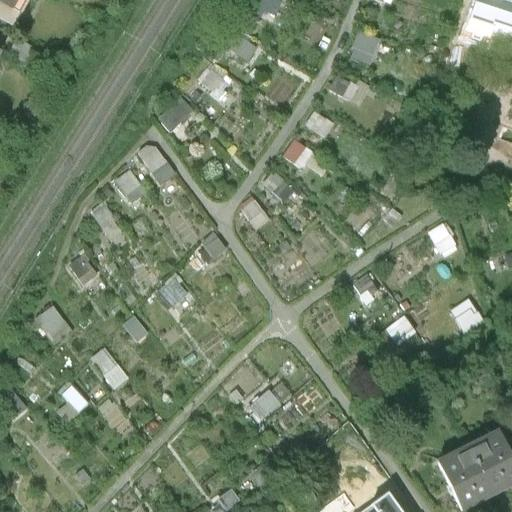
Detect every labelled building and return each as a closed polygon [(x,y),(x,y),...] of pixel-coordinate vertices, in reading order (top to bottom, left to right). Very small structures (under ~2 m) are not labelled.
[(0,0),(0,4),(20,16),(29,0),(0,0)] [(511,0),(481,0),(481,3),(478,2),(468,29),(480,33),(481,29),(511,39),(511,10),(508,9),(511,0)] [(20,16),(0,4),(0,20),(13,28),(20,16)] [(348,61),(369,67),(377,38),(356,32),(348,61)] [(17,41),(5,60),(24,71),(35,52),(17,41)] [(209,93),(219,75),(204,66),(194,85),(209,93)] [(345,79),(342,86),(344,87),(340,98),(361,106),(368,89),(345,79)] [(151,121),(164,135),(188,113),(175,99),(151,121)] [(324,137),(331,121),(311,112),(303,127),(324,137)] [(280,158),(300,172),(313,154),(293,139),(280,158)] [(133,156),(155,186),(172,174),(150,144),(133,156)] [(127,172),(111,182),(126,205),(142,195),(127,172)] [(236,208),(255,230),(267,219),(248,198),(236,208)] [(444,223),(427,231),(438,256),(455,249),(444,223)] [(211,260),(224,248),(212,234),(198,245),(211,260)] [(365,303),(380,295),(369,274),(353,282),(365,303)] [(158,290),(168,307),(186,297),(177,280),(158,290)] [(137,343),(149,332),(134,315),(121,326),(137,343)] [(88,359),(112,390),(127,378),(102,347),(88,359)] [(258,423),(288,395),(271,377),(241,405),(258,423)] [(67,403),(55,413),(65,424),(89,405),(72,384),(59,394),(67,403)] [(0,409),(10,420),(26,405),(12,390),(0,400),(0,409)] [(511,463),(497,435),(467,450),(491,498),(511,487),(511,463)] [(460,511),(462,511),(491,498),(467,450),(437,465),(460,511)]
